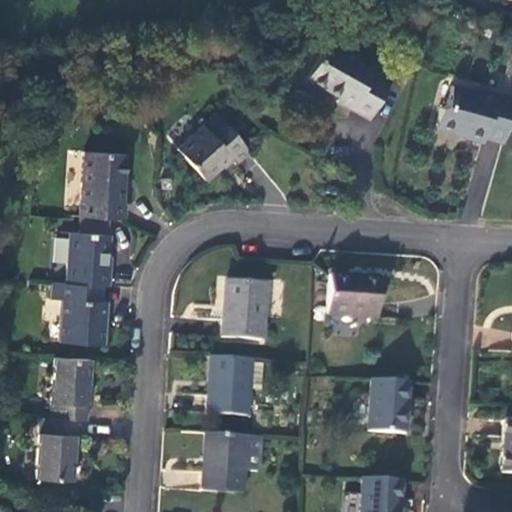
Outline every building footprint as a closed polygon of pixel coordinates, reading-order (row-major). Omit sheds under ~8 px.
[(375,67),(328,42),(308,78),(339,96),(337,101),(369,119),(390,82),(372,72),(375,67)] [(472,89),(450,83),(445,103),(440,106),(436,122),(438,127),(450,130),(455,127),(464,130),(463,134),(482,140),(484,135),(503,140),(511,107),(511,95),(480,87),(472,89)] [(249,152),(217,114),(176,148),(205,180),(230,159),(236,164),(249,152)] [(109,216),(122,217),(125,156),(83,151),(79,213),(81,213),(109,216)] [(81,213),(80,230),(108,233),(109,216),(81,213)] [(100,285),(107,286),(108,270),(106,270),(109,233),(108,233),(80,230),(70,229),(65,283),(100,285)] [(380,280),(328,276),(326,316),(376,319),(380,280)] [(262,340),(266,285),(224,281),(221,338),(262,340)] [(100,285),(65,283),(53,282),(52,300),(62,301),(60,341),(102,345),(104,325),(100,324),(102,301),(100,301),(100,285)] [(87,421),(91,359),(53,356),(48,419),(76,420),(87,421)] [(251,359),(210,356),(206,414),(247,417),(251,359)] [(405,435),(410,383),(369,381),(366,432),(405,435)] [(48,419),(39,418),(34,478),(72,481),(76,420),(48,419)] [(511,473),(511,420),(505,420),(501,473),(511,473)] [(247,436),(204,433),(201,491),(242,493),(244,471),(247,436)] [(247,436),(244,471),(259,473),(262,437),(247,436)] [(399,511),(402,482),(362,479),(359,511),(399,511)]
